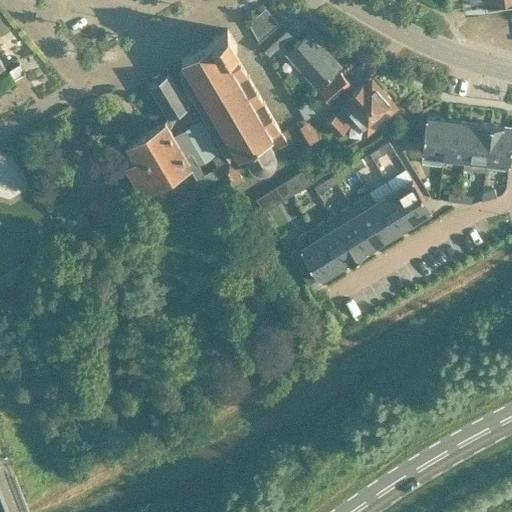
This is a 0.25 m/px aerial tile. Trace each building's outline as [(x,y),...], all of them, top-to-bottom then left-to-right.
[(281,23),(260,42),(269,52),(290,34),(281,23)] [(156,81),(149,85),(168,116),(165,120),(169,126),(176,113),(178,113),(180,113),(182,112),(182,110),(182,107),(188,104),(185,111),(191,121),(204,113),(225,149),(213,156),(218,165),(216,167),(204,175),(198,165),(220,151),(201,119),(174,135),(175,136),(175,137),(184,151),(187,156),(188,158),(190,162),(189,162),(203,184),(222,172),(229,183),(241,176),(237,168),(251,160),(253,163),(258,166),(260,167),(263,168),(267,167),(272,164),(273,162),(275,159),(275,153),(274,149),(273,146),(286,139),(281,131),(233,48),(238,46),(237,44),(228,29),(212,38),(213,40),(182,58),(185,63),(182,64),(181,67),(180,69),(180,72),(181,74),(181,75),(186,85),(180,89),(170,72),(164,76),(161,72),(160,72),(154,76),(153,77),(156,81)] [(318,84),(324,79),(326,77),(326,78),(330,75),(329,74),(340,64),(330,53),(326,53),(308,33),(288,52),(318,84)] [(21,62),(12,68),(16,76),(26,70),(21,62)] [(341,72),(314,95),(324,107),(351,83),(341,72)] [(363,81),(348,95),(351,98),(346,103),(347,104),(337,112),(336,111),(327,120),(338,133),(339,134),(349,125),(348,124),(357,115),(368,127),(394,104),(392,102),(392,98),(387,93),(383,92),(372,80),(367,85),(365,84),(363,81)] [(308,102),(300,107),(306,118),(315,113),(308,102)] [(426,114),(421,152),(443,155),(448,117),(426,114)] [(448,117),(443,155),(464,157),(469,120),(448,117)] [(189,162),(175,137),(165,120),(128,143),(137,158),(127,164),(138,181),(143,190),(189,162)] [(464,157),(463,167),(485,170),(486,160),(491,122),(469,120),(464,157)] [(316,145),(326,141),(317,124),(307,128),(316,145)] [(510,164),(511,152),(511,127),(506,127),(506,126),(494,124),(488,161),(510,164)] [(390,131),(396,141),(404,136),(397,126),(390,131)] [(383,153),(393,147),(389,139),(379,145),(383,153)] [(361,156),(350,163),(355,170),(365,163),(361,156)] [(34,191),(20,157),(4,164),(10,177),(6,179),(15,199),(34,191)] [(350,163),(341,169),(345,176),(355,170),(350,163)] [(406,168),(387,179),(393,188),(412,220),(430,209),(411,177),(406,168)] [(296,173),(285,179),(288,185),(294,192),(304,186),(296,173)] [(275,186),(257,197),(265,211),(294,192),(293,192),(288,185),(285,179),(275,186)] [(325,179),(314,185),(318,192),(329,186),(325,179)] [(483,191),(482,199),(496,195),(494,187),(483,191)] [(393,188),(374,200),(393,231),(412,220),(393,188)] [(120,210),(122,209),(111,191),(89,204),(102,225),(103,224),(106,229),(125,218),(120,210)] [(461,193),(449,191),(448,199),(460,201),(461,193)] [(370,192),(351,204),(375,243),(393,231),(374,200),(370,192)] [(473,194),(461,193),(460,201),(472,202),(473,194)] [(351,204),(332,215),(356,254),(375,243),(351,204)] [(332,215),(314,226),(337,265),(356,254),(332,215)] [(314,226),(295,237),(319,276),(337,265),(314,226)] [(437,262),(415,277),(424,291),(446,277),(437,262)] [(356,326),(373,311),(365,302),(348,316),(356,326)]
